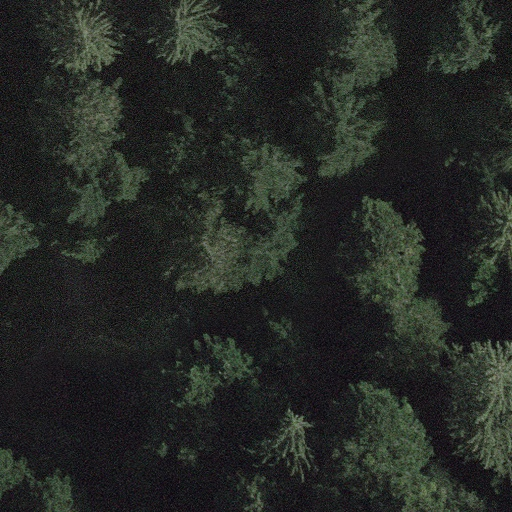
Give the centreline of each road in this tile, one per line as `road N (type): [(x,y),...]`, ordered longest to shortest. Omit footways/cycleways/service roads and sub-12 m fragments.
road 1 (track): [(82,300),(232,279),(511,137)]
road 2 (track): [(50,0),(55,175),(82,300),(50,363),(0,410)]
